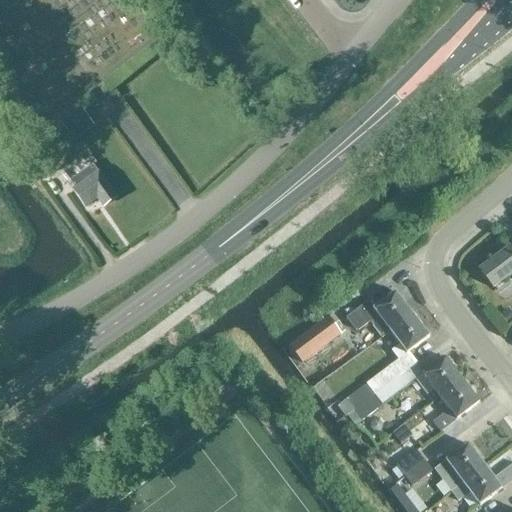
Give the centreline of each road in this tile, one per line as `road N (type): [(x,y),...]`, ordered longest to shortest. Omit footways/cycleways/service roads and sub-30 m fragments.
road 1 (residential): [(0,336),(83,296),(180,231),(270,152),(354,53)]
road 2 (secondary): [(0,402),(167,287),(358,130)]
road 3 (residential): [(511,391),(430,274),(441,249),(511,187)]
road 4 (secondary): [(358,130),(511,7)]
road 5 (secondary): [(476,0),(358,130)]
